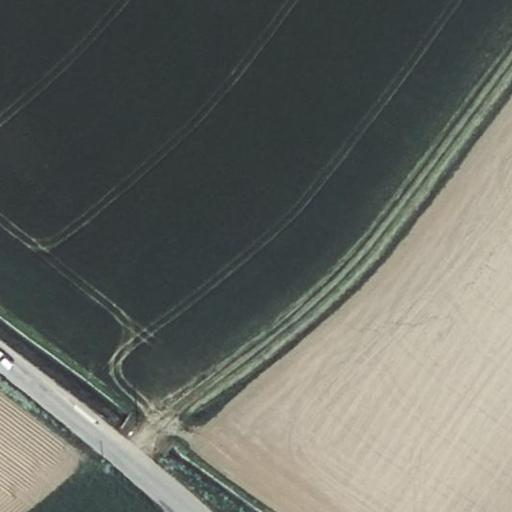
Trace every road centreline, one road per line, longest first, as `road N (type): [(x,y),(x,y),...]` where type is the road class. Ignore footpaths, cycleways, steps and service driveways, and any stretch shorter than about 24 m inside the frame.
road 1 (track): [(124,455),(356,276),(511,63)]
road 2 (tertiary): [(0,359),(188,511)]
